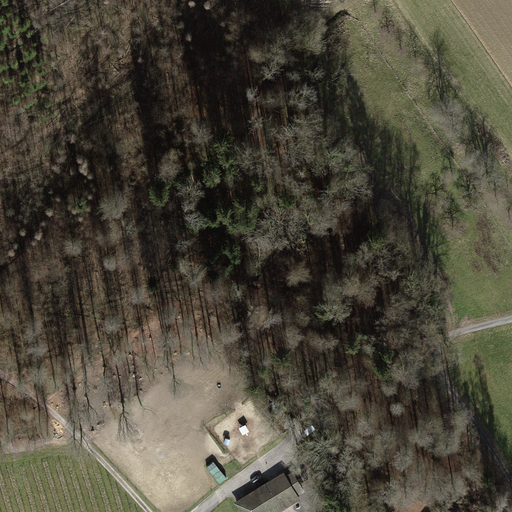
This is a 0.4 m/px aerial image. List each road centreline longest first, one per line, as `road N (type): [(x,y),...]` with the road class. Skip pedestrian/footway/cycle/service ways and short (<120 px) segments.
road 1 (track): [(511,475),(437,359),(448,335),(511,318)]
road 2 (track): [(149,511),(99,454),(0,372)]
